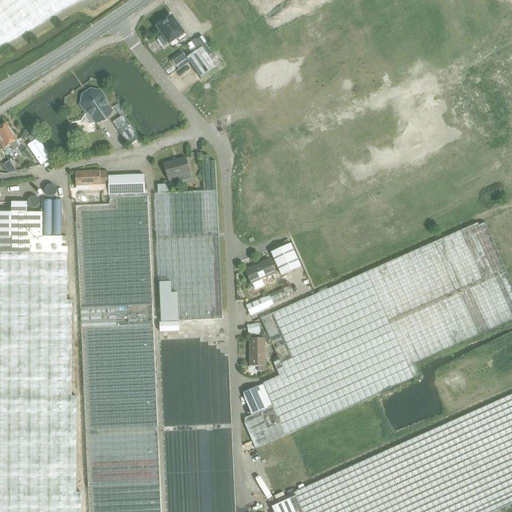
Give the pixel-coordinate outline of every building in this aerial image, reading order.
[(0,0),(0,45),(42,21),(78,0),(0,0)] [(158,27),(157,28),(163,36),(158,39),(164,47),(168,43),(169,44),(176,39),(180,44),(188,38),(180,27),(179,28),(172,17),(164,23),(164,22),(161,22),(158,24),(158,26),(158,27)] [(172,56),(161,64),(169,77),(190,63),(201,79),(222,64),(201,34),(186,44),(187,46),(184,48),(189,55),(186,57),(186,58),(179,64),(176,66),(172,60),(174,58),(172,56)] [(89,125),(103,122),(103,119),(106,117),(108,118),(112,112),(104,100),(106,100),(100,92),(91,90),(83,96),(81,105),(86,113),(83,117),(89,125)] [(118,132),(119,132),(130,124),(123,115),(112,123),(118,132)] [(14,150),(19,147),(16,142),(18,140),(6,124),(0,127),(0,143),(4,150),(10,145),(14,150)] [(130,124),(119,132),(129,147),(140,139),(130,124)] [(41,166),(52,159),(38,139),(27,146),(41,166)] [(178,322),(182,322),(222,320),(215,162),(209,162),(209,156),(203,157),(204,192),(191,192),(154,195),(158,283),(159,283),(170,283),(171,294),(177,293),(178,322)] [(189,174),(185,159),(164,165),(168,180),(179,177),(180,181),(189,178),(188,175),(189,174)] [(144,194),(144,176),(108,177),(109,184),(107,184),(106,172),(100,172),(100,171),(89,172),(75,173),(76,187),(88,186),(88,192),(103,191),(103,195),(109,195),(109,196),(111,196),(116,195),(144,194)] [(170,185),(157,186),(157,193),(171,193),(170,185)] [(95,205),(76,206),(81,328),(81,335),(87,489),(88,511),(160,511),(147,197),(145,197),(144,194),(116,195),(111,196),(109,196),(109,205),(102,205),(95,205)] [(78,196),(78,198),(78,200),(79,201),(81,202),(83,202),(85,201),(86,200),(86,198),(86,196),(85,194),(83,194),(81,194),(79,194),(78,196)] [(0,236),(12,237),(12,254),(67,254),(67,248),(61,248),(62,237),(42,237),(42,213),(28,213),(27,204),(12,204),(12,213),(0,213),(0,236)] [(414,365),(511,321),(511,286),(484,223),(478,226),(477,224),(261,320),(279,361),(273,364),(279,377),(262,384),(262,385),(272,407),(252,416),(245,419),(244,424),(255,449),(419,377),(414,365)] [(0,236),(0,511),(81,511),(82,493),(75,493),(75,488),(76,397),(72,397),(71,384),(71,301),(68,301),(67,254),(12,254),(12,237),(0,236)] [(301,267),(291,244),(271,254),(281,276),(301,267)] [(261,280),(264,279),(276,274),(270,260),(245,271),(254,290),(264,286),(261,280)] [(159,283),(159,295),(161,322),(178,322),(177,293),(171,294),(170,283),(159,283)] [(287,299),(283,290),(247,307),(251,316),(287,299)] [(179,332),(179,323),(159,323),(160,333),(179,332)] [(261,335),(258,324),(247,327),(250,338),(261,335)] [(265,371),(264,339),(250,340),(250,367),(257,367),(257,372),(265,371)] [(244,399),(252,416),(272,407),(262,385),(243,393),(244,399)] [(511,395),(293,493),(301,511),(494,511),(511,504),(511,395)] [(301,511),(293,493),(277,500),(279,504),(277,505),(271,507),(273,511),(301,511)]
